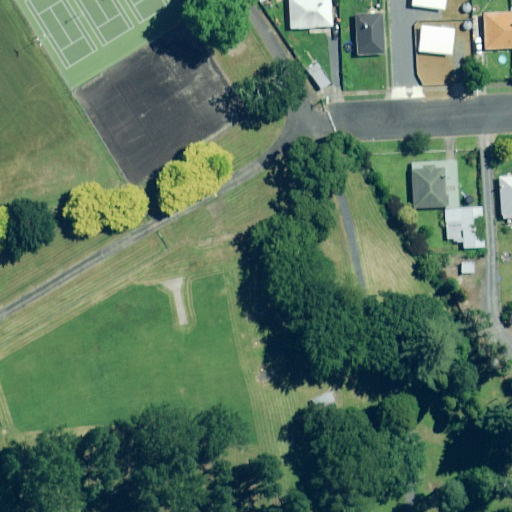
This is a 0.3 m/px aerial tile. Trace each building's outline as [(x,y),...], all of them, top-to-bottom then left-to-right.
[(334,27),(332,0),(289,0),(291,29),(334,27)] [(447,11),(447,21),(440,21),(440,14),(416,14),(418,50),(433,50),(433,54),(450,54),(450,39),(465,38),(464,10),(447,11)] [(511,48),(511,12),(485,13),(485,49),(511,48)] [(384,55),(382,13),(356,14),(357,56),(384,55)] [(332,84),(317,63),(308,70),(322,90),(332,84)] [(436,168),(436,165),(423,165),(423,168),(412,168),(414,209),(446,207),(445,205),(448,205),(447,194),(445,194),(444,168),(436,168)] [(511,176),(500,177),(502,219),(511,218),(511,176)] [(446,210),(448,240),(453,239),(454,244),(463,243),(464,249),(485,247),(482,208),(446,210)] [(476,274),(475,262),(463,262),(463,274),(476,274)] [(333,378),(306,386),(313,411),(340,404),(333,378)]
